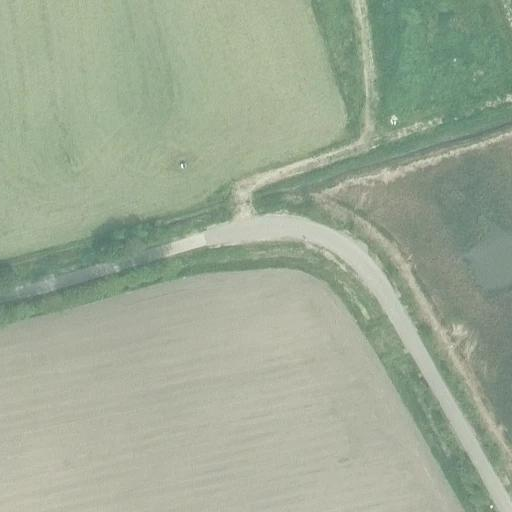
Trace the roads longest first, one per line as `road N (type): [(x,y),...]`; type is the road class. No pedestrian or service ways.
road 1 (unclassified): [(0,294),(247,229),(309,228),(345,243),(376,269),(507,511)]
road 2 (track): [(247,229),(241,196),(249,184),(369,142),(357,0)]
